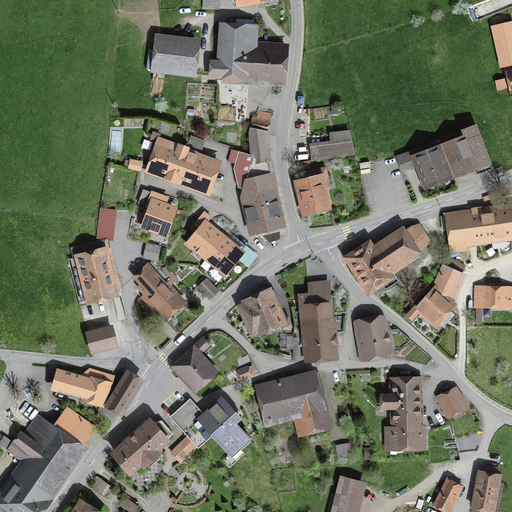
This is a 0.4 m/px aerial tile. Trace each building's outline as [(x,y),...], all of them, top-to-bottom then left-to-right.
[(203,0),(203,9),(218,9),(218,0),(203,0)] [(511,22),(493,27),(502,67),(511,64),(511,22)] [(269,85),(282,86),(285,45),(256,43),(257,29),(226,27),(223,63),(213,63),(212,75),(269,79),(269,85)] [(154,68),(194,73),(197,43),(157,38),(154,68)] [(254,114),(253,120),(267,123),(269,117),(254,114)] [(267,123),(253,120),(251,129),(265,131),(266,131),(267,123)] [(476,126),(443,139),(451,157),(457,175),(476,167),(478,173),(491,168),(476,126)] [(252,155),(252,160),(267,160),(265,131),(251,129),(250,133),(251,153),(252,155)] [(312,161),(355,155),(352,138),(309,144),(312,161)] [(198,152),(161,139),(150,168),(207,188),(215,166),(195,159),(198,152)] [(441,161),(451,157),(443,139),(396,157),(401,170),(420,163),(428,183),(447,176),(441,161)] [(252,160),(252,155),(238,151),(234,169),(238,188),(244,189),(242,196),(251,232),(256,236),(263,234),(262,233),(266,232),(265,228),(282,224),(267,160),(252,160)] [(131,160),(130,168),(140,170),(141,162),(131,160)] [(297,174),(306,212),(326,207),(321,188),(330,186),(325,167),(297,174)] [(501,191),(483,197),(484,200),(502,194),(501,191)] [(164,234),(174,208),(154,201),(144,227),(164,234)] [(507,235),(508,240),(511,239),(511,209),(446,218),(451,252),(460,251),(458,241),(507,235)] [(189,243),(207,258),(223,238),(206,223),(189,243)] [(370,289),(394,273),(390,267),(429,241),(419,226),(403,231),(372,251),(368,245),(349,258),(370,289)] [(229,242),(223,238),(207,258),(225,272),(241,252),(229,242)] [(68,259),(79,302),(114,293),(100,241),(71,248),(74,258),(68,259)] [(146,243),(143,257),(157,261),(160,247),(146,243)] [(147,265),(134,276),(140,284),(138,286),(165,316),(180,302),(168,288),(178,280),(167,267),(158,270),(154,273),(147,265)] [(435,285),(436,286),(432,289),(450,305),(453,301),(450,299),(462,273),(444,265),(435,285)] [(207,278),(197,287),(208,298),(218,289),(207,278)] [(327,294),(319,295),(318,283),(310,284),(311,296),(299,297),(301,317),(307,316),(309,358),(332,356),(327,294)] [(424,283),(411,298),(416,302),(430,287),(424,283)] [(511,300),(511,286),(505,287),(504,291),(484,290),(484,287),(475,287),(475,306),(483,306),(483,303),(501,304),(506,303),(506,300),(511,300)] [(419,312),(433,324),(450,305),(432,289),(419,303),(418,302),(406,315),(412,320),(419,312)] [(239,306),(252,334),(279,322),(282,329),(291,329),(291,325),(288,318),(286,318),(279,301),(276,303),(271,292),(265,294),(264,293),(249,300),(249,301),(239,306)] [(357,340),(360,357),(388,352),(382,317),(381,316),(375,317),(360,319),(364,338),(357,340)] [(88,334),(93,351),(116,345),(111,328),(88,334)] [(203,337),(195,344),(202,352),(210,344),(203,337)] [(173,368),(172,369),(191,389),(213,369),(195,349),(190,353),(174,369),(173,368)] [(252,366),(238,372),(241,379),(254,373),(252,366)] [(58,372),(54,387),(101,401),(105,386),(98,384),(101,373),(98,372),(95,382),(91,381),(93,374),(85,372),(81,375),(76,374),(75,377),(58,372)] [(121,413),(140,381),(128,373),(119,389),(116,387),(106,403),(121,413)] [(251,389),(259,423),(299,413),(303,430),(325,424),(313,373),(251,389)] [(418,377),(394,378),(394,395),(383,396),(383,407),(394,406),(394,427),(390,427),(390,433),(389,434),(389,446),(422,445),(422,433),(419,433),(418,377)] [(437,399),(439,402),(442,400),(449,415),(463,408),(455,390),(437,399)] [(185,406),(172,418),(198,448),(213,434),(231,454),(249,437),(235,423),(241,418),(221,398),(198,420),(185,406)] [(17,413),(30,422),(39,411),(26,401),(17,413)] [(38,415),(23,435),(22,434),(16,442),(13,441),(12,442),(3,438),(0,442),(0,443),(16,454),(21,446),(34,454),(0,501),(0,504),(11,511),(35,511),(94,429),(66,408),(53,426),(38,415)] [(340,418),(342,424),(353,421),(351,415),(340,418)] [(181,461),(196,446),(198,448),(172,418),(188,437),(172,452),(181,461)] [(148,421),(140,429),(140,430),(115,452),(130,470),(142,461),(144,464),(157,453),(154,450),(173,434),(161,420),(151,423),(148,421)] [(350,443),(336,445),(338,458),(352,455),(350,443)] [(476,504),(497,508),(502,483),(496,482),(498,469),(483,467),(476,504)] [(100,478),(93,488),(103,494),(109,484),(100,478)] [(342,478),(333,511),(354,511),(362,483),(342,478)] [(436,505),(448,511),(460,486),(448,480),(436,505)] [(125,496),(120,503),(132,511),(133,511),(138,506),(125,496)] [(75,511),(96,511),(82,503),(75,511)]
